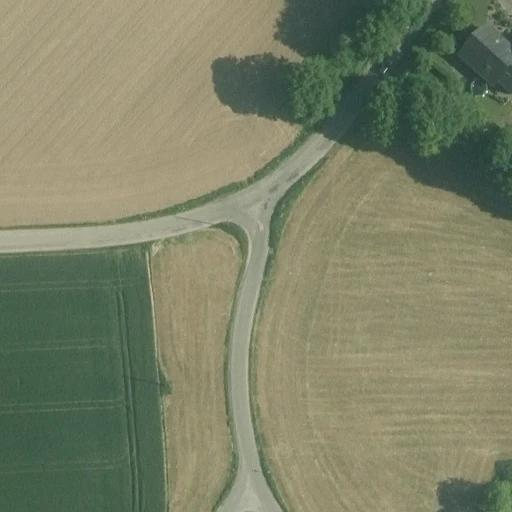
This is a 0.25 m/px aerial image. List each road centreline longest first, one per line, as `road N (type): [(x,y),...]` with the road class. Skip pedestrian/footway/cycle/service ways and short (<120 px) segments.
road 1 (residential): [(252,484),(238,392),(259,251),(254,199)]
road 2 (residential): [(427,0),(332,128),(254,199)]
road 3 (residential): [(254,199),(133,232),(0,241)]
